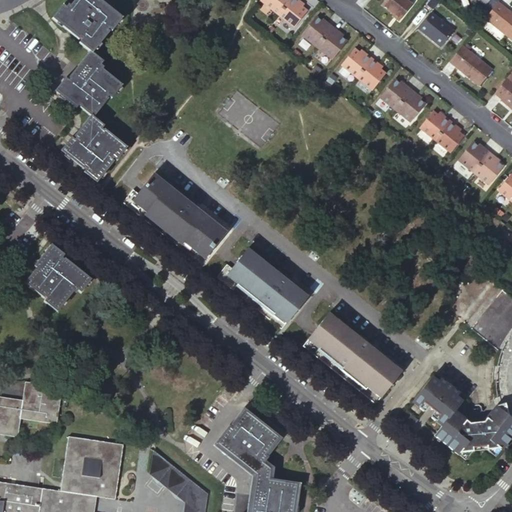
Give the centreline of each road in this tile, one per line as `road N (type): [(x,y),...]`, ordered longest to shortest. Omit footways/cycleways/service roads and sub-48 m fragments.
road 1 (residential): [(427,358),(168,149)]
road 2 (residential): [(511,142),(335,0)]
road 3 (tertiary): [(364,444),(226,334)]
road 4 (tertiary): [(226,334),(153,267),(96,231)]
road 5 (tertiary): [(96,231),(226,334)]
road 6 (tertiary): [(96,231),(0,153)]
